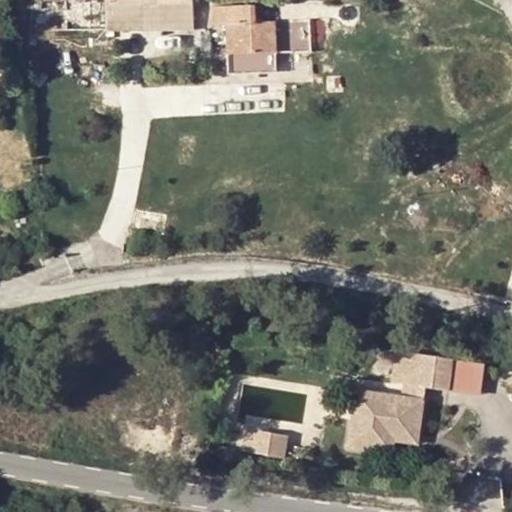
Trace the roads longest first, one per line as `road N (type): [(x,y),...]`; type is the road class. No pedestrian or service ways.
road 1 (residential): [(0,298),(258,267),(511,313)]
road 2 (tertiary): [(0,462),(331,511)]
